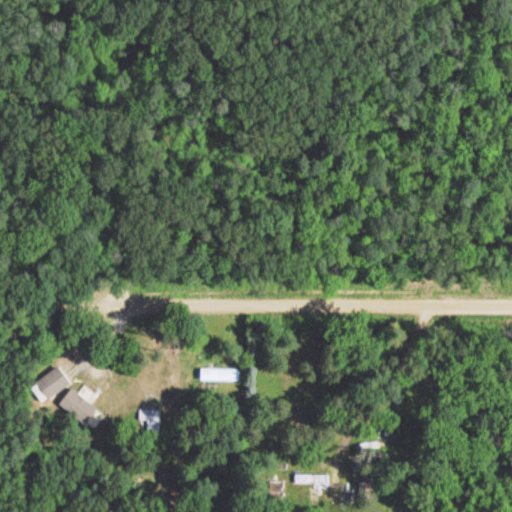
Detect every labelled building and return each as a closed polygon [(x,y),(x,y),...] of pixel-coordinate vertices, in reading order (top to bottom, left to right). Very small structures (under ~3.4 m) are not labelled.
[(53,397),(71,380),(59,366),(41,384),(53,397)] [(241,370),(210,370),(210,381),(241,381),(241,370)] [(59,403),(86,426),(101,409),(74,385),(59,403)] [(329,474),(297,474),(296,483),(329,483),(329,474)] [(361,483),(362,496),(374,495),(373,482),(361,483)]
